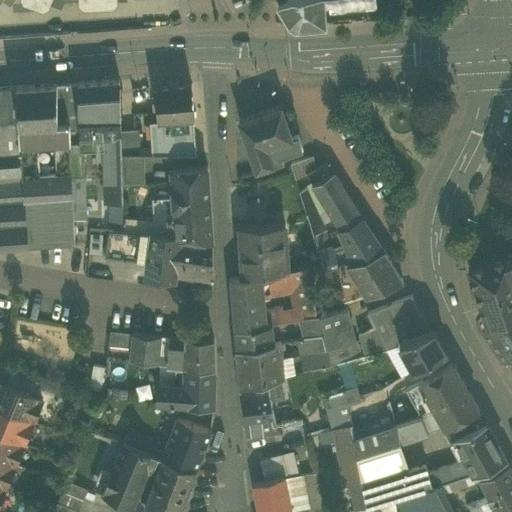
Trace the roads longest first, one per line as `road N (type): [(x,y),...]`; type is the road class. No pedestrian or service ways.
road 1 (secondary): [(501,42),(320,53),(208,48)]
road 2 (residential): [(208,48),(223,315)]
road 3 (secondary): [(441,293),(446,213),(488,105),(501,42)]
road 4 (residential): [(441,293),(308,97)]
road 5 (residential): [(0,282),(223,315)]
road 6 (secondary): [(208,48),(0,62)]
road 7 (residential): [(223,315),(233,438),(229,511)]
road 8 (secondary): [(511,415),(441,293)]
